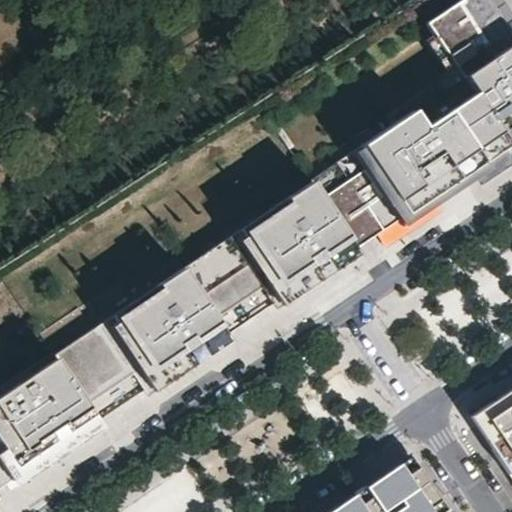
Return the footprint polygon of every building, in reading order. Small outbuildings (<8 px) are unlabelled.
[(511,38),(486,0),(461,0),(426,24),(433,35),(462,79),(473,94),(464,100),(437,119),(423,128),(412,111),(310,180),(311,181),(355,248),(396,220),(495,153),(511,142),(511,38)] [(462,79),(433,35),(424,40),(454,85),(462,79)] [(462,79),(454,85),(459,92),(464,100),(473,94),(462,79)] [(432,111),(437,119),(464,100),(459,92),(432,111)] [(495,153),(396,220),(400,227),(469,180),(500,160),(495,153)] [(98,421),(355,248),(311,181),(261,215),(266,221),(244,236),(239,229),(156,285),(161,292),(97,335),(92,328),(78,307),(39,333),(52,352),(98,421)] [(266,221),(261,215),(239,229),(244,236),(266,221)] [(276,311),(359,256),(353,249),(315,275),(271,304),(276,311)] [(161,292),(156,285),(92,328),(97,335),(161,292)] [(192,368),(227,344),(223,337),(142,391),(147,398),(192,368)] [(98,421),(52,352),(14,377),(18,384),(0,396),(0,486),(5,483),(98,421)] [(0,386),(0,396),(18,384),(14,377),(0,386)] [(511,386),(468,416),(511,480),(511,386)] [(10,490),(102,428),(98,421),(6,483),(10,490)] [(447,511),(443,506),(410,456),(326,511),(447,511)]
